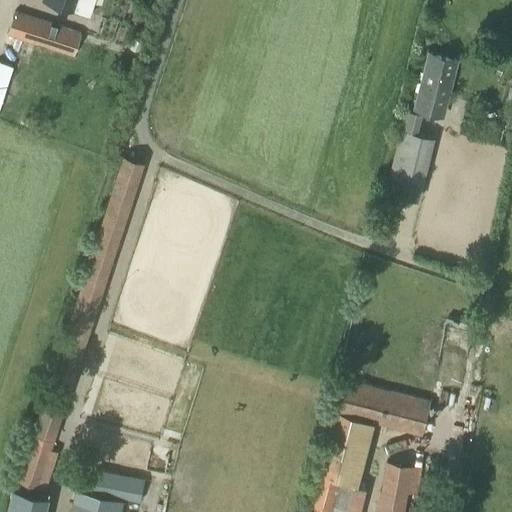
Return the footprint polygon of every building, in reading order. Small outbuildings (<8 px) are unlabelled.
[(89,16),(94,0),(42,0),(42,1),(89,16)] [(70,55),(78,32),(14,11),(7,35),(70,55)] [(443,116),(457,61),(430,53),(416,108),(443,116)] [(0,86),(5,88),(12,67),(0,62),(0,86)] [(511,128),(511,86),(510,86),(500,125),(511,128)] [(415,200),(436,126),(405,118),(384,191),(415,200)] [(33,431),(18,481),(38,488),(51,449),(54,438),(58,427),(57,427),(129,206),(144,163),(124,156),(33,431)] [(421,436),(431,400),(346,378),(338,412),(333,411),(306,511),(359,511),(366,487),(358,485),(374,423),(421,436)] [(399,511),(403,492),(416,494),(421,467),(386,460),(377,511),(399,511)] [(139,504),(144,479),(94,469),(89,494),(139,504)] [(45,511),(49,497),(12,488),(6,511),(45,511)] [(117,511),(73,502),(71,511),(117,511)]
